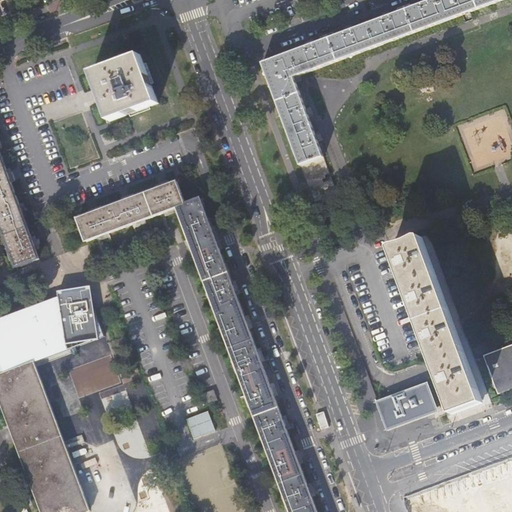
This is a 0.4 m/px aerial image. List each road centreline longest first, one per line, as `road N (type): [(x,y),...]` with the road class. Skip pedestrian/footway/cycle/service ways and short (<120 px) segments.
road 1 (tertiary): [(188,0),(362,475)]
road 2 (residential): [(335,511),(191,142)]
road 3 (residential): [(270,511),(181,268),(159,261),(101,284)]
road 4 (unclassified): [(329,260),(384,380),(511,338)]
road 5 (residential): [(362,475),(511,417)]
road 6 (tertiary): [(0,47),(135,0)]
